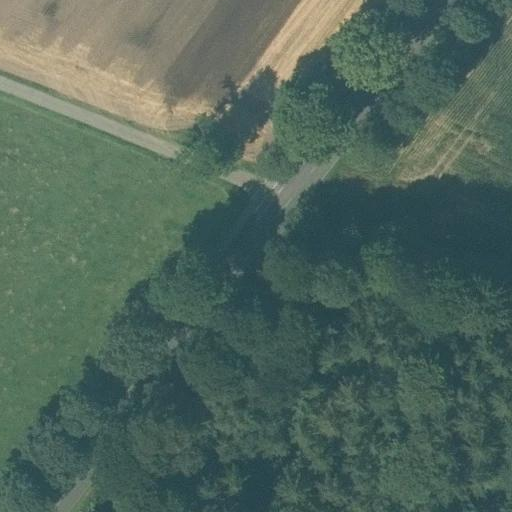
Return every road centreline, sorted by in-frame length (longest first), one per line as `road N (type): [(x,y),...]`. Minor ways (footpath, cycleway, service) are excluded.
road 1 (secondary): [(46,511),(288,196)]
road 2 (residential): [(288,196),(0,82)]
road 3 (track): [(369,511),(479,275)]
road 4 (secondary): [(288,196),(443,0)]
